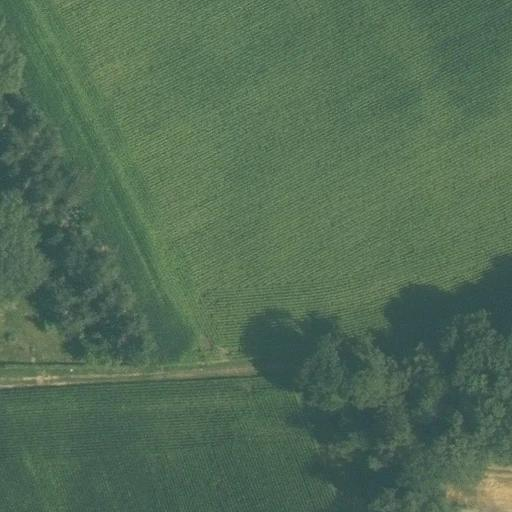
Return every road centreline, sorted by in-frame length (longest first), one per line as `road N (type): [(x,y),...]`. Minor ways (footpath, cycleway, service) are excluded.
road 1 (track): [(0,387),(330,366),(511,330)]
road 2 (track): [(391,359),(466,461),(511,478)]
